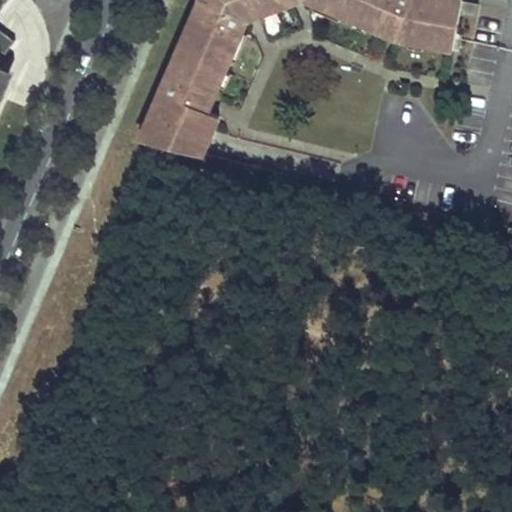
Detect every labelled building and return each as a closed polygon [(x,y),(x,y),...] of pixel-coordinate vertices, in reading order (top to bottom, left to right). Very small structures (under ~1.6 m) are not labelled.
[(0,0),(0,96),(1,95),(0,94),(0,47),(8,36),(0,29),(0,0)] [(459,13),(462,2),(462,0),(460,0),(214,0),(213,3),(206,0),(200,0),(142,135),(158,140),(157,145),(171,148),(190,153),(194,141),(207,144),(219,117),(207,112),(218,86),(213,83),(218,72),(223,74),(223,73),(236,45),(231,43),(235,31),(240,33),(246,20),(297,0),(306,0),(315,4),(316,4),(317,0),(321,0),(330,4),(328,9),(357,21),(359,16),(370,21),(368,26),(403,41),(410,43),(411,37),(424,40),(423,45),(453,51),(459,13)] [(330,4),(321,0),(317,0),(316,4),(328,9),(330,4)] [(462,2),(459,13),(476,16),(478,5),(462,2)] [(370,21),(359,16),(357,21),(368,26),(370,21)] [(240,33),(235,31),(231,43),(236,45),(240,33)] [(218,86),(223,74),(218,72),(213,83),(218,86)] [(158,140),(142,135),(140,141),(157,145),(158,140)] [(207,144),(194,141),(190,153),(202,156),(207,144)]
